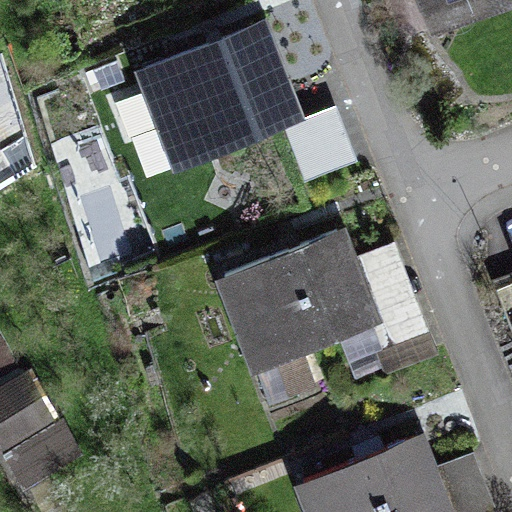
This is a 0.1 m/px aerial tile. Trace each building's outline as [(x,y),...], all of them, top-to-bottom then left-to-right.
[(511,0),(418,0),(433,43),(511,16),(511,0)] [(271,32),(153,73),(185,166),(304,125),(271,32)] [(360,238),(234,284),(269,377),(395,331),(360,238)] [(33,375),(0,393),(0,436),(26,481),(78,451),(33,375)] [(436,443),(313,488),(322,511),(493,511),(475,462),(447,472),(436,443)]
